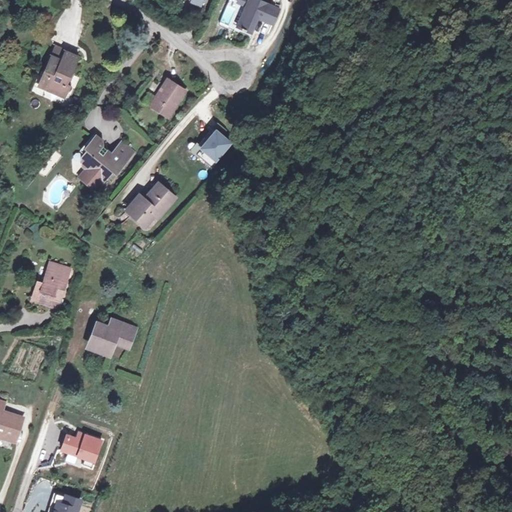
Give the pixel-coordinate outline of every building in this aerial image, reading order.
[(282,8),(263,0),(250,0),(249,5),(240,26),(245,28),(244,29),(248,31),(249,29),(255,32),(261,17),(276,23),(282,8)] [(60,50),(55,60),(65,64),(70,55),(60,50)] [(51,89),(70,97),(74,89),(69,87),(81,60),(70,55),(65,64),(55,60),(47,78),(55,81),(51,89)] [(44,85),(51,89),(55,81),(47,78),(44,85)] [(171,119),(188,92),(169,80),(153,108),(171,119)] [(222,124),(217,130),(220,133),(226,137),(227,136),(231,132),(222,124)] [(200,158),(201,157),(217,169),(229,154),(228,153),(235,144),(233,143),(234,142),(227,136),(226,137),(220,133),(218,135),(212,142),(209,139),(203,146),(201,144),(194,153),(200,158)] [(214,133),(209,139),(212,142),(218,135),(214,133)] [(119,178),(137,155),(125,145),(115,157),(106,150),(105,143),(100,138),(89,151),(93,154),(87,161),(88,169),(90,170),(94,174),(86,183),(100,195),(116,175),(119,178)] [(90,170),(83,180),(86,183),(94,174),(90,170)] [(178,202),(162,188),(148,205),(146,203),(134,215),(149,229),(158,220),(161,217),(164,220),(178,202)] [(134,215),(146,203),(143,200),(132,212),(134,215)] [(60,311),(75,272),(55,265),(47,284),(41,282),(34,301),(60,311)] [(95,326),(86,348),(106,357),(112,343),(125,348),(132,332),(110,323),(106,331),(95,326)] [(0,405),(3,399),(0,398),(0,433),(14,438),(21,415),(0,407),(0,405)] [(78,437),(66,433),(61,448),(86,456),(84,462),(93,465),(102,438),(80,431),(78,437)]
